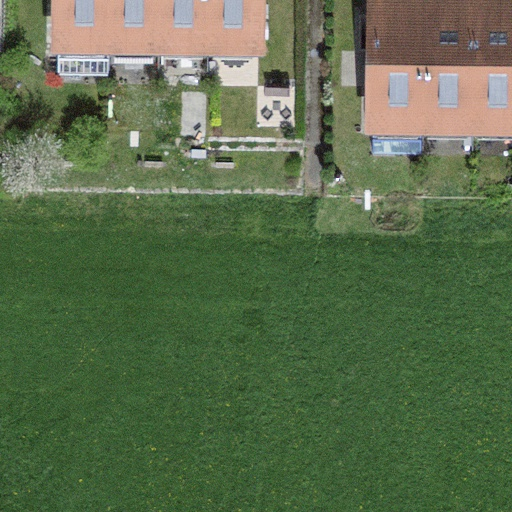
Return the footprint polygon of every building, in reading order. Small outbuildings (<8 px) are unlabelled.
[(56,0),(55,41),(109,43),(110,0),(56,0)] [(154,0),(110,0),(109,43),(153,44),(154,0)] [(208,0),(154,0),(153,44),(207,46),(208,0)] [(260,0),(208,0),(207,46),(259,48),(260,0)] [(422,154),(423,121),(426,5),(364,4),(361,153),(422,154)] [(475,7),(426,5),(423,121),(472,123),(475,7)] [(511,7),(475,7),(472,123),(511,123),(511,7)]
